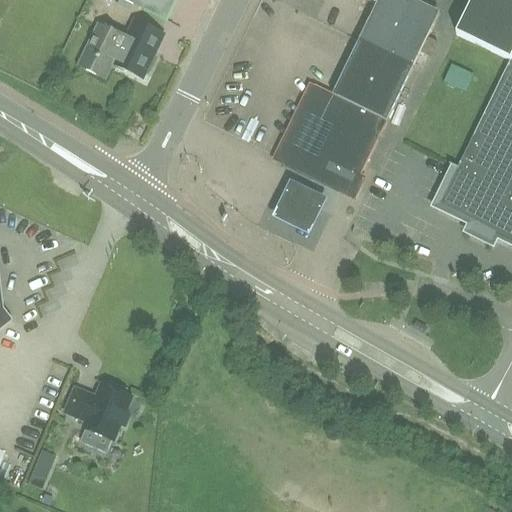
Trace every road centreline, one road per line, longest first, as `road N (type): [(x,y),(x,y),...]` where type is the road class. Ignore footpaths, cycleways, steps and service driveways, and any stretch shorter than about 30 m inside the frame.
road 1 (secondary): [(481,415),(210,255),(133,195)]
road 2 (unclassified): [(133,195),(235,0)]
road 3 (secondary): [(133,195),(0,109)]
